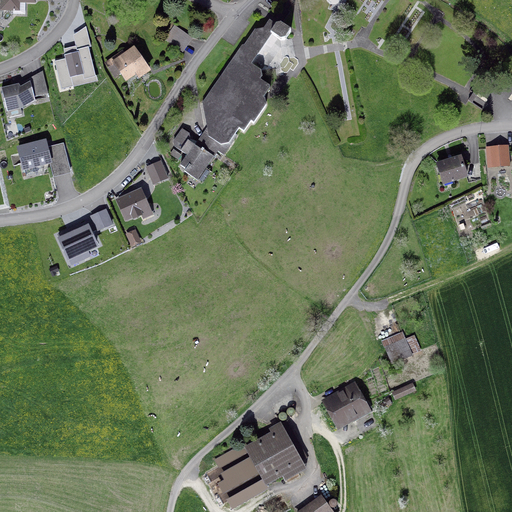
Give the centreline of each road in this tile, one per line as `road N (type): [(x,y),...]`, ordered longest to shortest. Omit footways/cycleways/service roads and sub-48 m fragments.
road 1 (unclassified): [(168,511),(179,481),(302,356),(375,261),(401,200)]
road 2 (residential): [(231,15),(117,176),(75,205),(0,220)]
road 3 (residential): [(401,200),(411,167),(432,143),(471,128),(511,125)]
